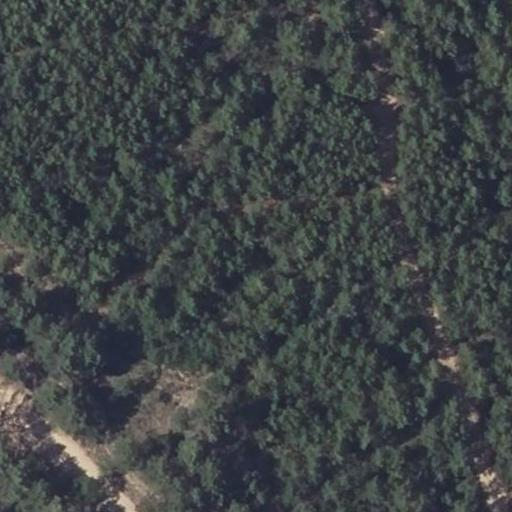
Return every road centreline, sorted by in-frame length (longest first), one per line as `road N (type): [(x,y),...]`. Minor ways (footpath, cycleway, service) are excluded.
road 1 (track): [(490,511),(377,197),(376,56),(354,0)]
road 2 (track): [(134,511),(0,388)]
